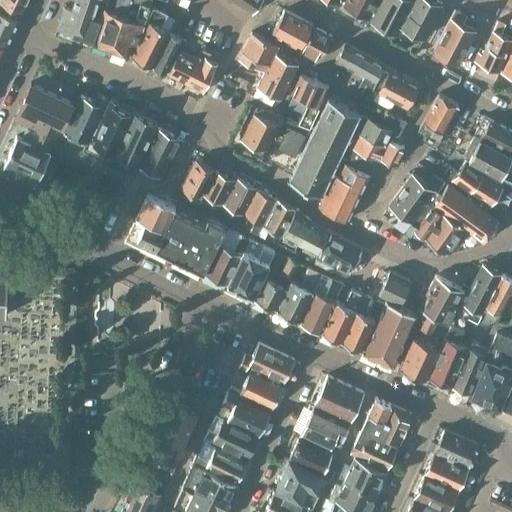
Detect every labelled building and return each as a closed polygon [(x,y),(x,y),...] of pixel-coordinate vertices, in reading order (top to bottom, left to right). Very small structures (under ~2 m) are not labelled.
[(0,0),(0,5),(19,14),(21,10),(25,0),(0,0)] [(73,0),(71,7),(92,15),(96,0),(100,0),(106,2),(106,0),(73,0)] [(103,7),(100,17),(92,40),(95,41),(96,44),(102,46),(105,45),(112,47),(123,14),(128,0),(127,0),(115,0),(112,10),(103,7)] [(233,0),(251,12),(259,0),(233,0)] [(344,0),(343,4),(343,5),(369,18),(374,9),(372,8),(375,0),(344,0)] [(374,9),(369,18),(395,32),(399,24),(398,24),(410,0),(375,0),(372,8),(374,9)] [(410,0),(398,24),(399,24),(423,36),(441,0),(440,0),(410,0)] [(123,14),(112,47),(114,48),(116,51),(121,53),(125,52),(128,53),(132,40),(136,41),(147,7),(138,4),(135,14),(136,14),(135,18),(123,14)] [(0,5),(0,39),(6,43),(19,14),(0,5)] [(92,15),(71,7),(71,8),(63,5),(55,28),(83,38),(84,38),(84,37),(92,40),(100,17),(92,15)] [(160,24),(166,12),(152,5),(146,18),(148,19),(131,54),(151,64),(169,29),(160,24)] [(311,23),(283,8),(271,31),(286,39),(285,40),(298,47),(311,23)] [(454,8),(431,51),(456,63),(475,28),(462,21),(466,14),(454,8)] [(496,70),(504,52),(511,37),(501,32),(505,23),(497,19),(481,52),(478,51),(474,59),(496,70)] [(300,48),(318,58),(331,34),(313,25),(300,48)] [(169,31),(153,63),(167,71),(178,49),(180,50),(186,39),(169,31)] [(241,50),(238,57),(247,62),(263,70),(266,62),(267,63),(277,43),(251,31),(242,49),(241,49),(241,50)] [(344,41),(334,59),(336,59),(364,76),(373,81),(383,63),(344,41)] [(184,81),(196,58),(180,50),(178,49),(167,71),(167,72),(184,81)] [(275,94),(272,98),(277,100),(296,60),(275,50),(268,63),(267,63),(266,62),(263,70),(256,84),(275,94)] [(511,55),(504,52),(496,70),(511,74),(511,55)] [(196,58),(184,81),(202,90),(216,62),(204,55),(202,60),(196,58)] [(389,67),(383,63),(373,81),(370,86),(372,87),(376,90),(405,106),(418,81),(389,66),(389,67)] [(300,73),(291,93),(307,100),(301,114),(298,120),(309,125),(312,120),(318,105),(328,85),(300,73)] [(29,125),(50,136),(56,123),(61,125),(72,101),(29,81),(13,117),(29,125)] [(91,99),(80,94),(63,131),(91,143),(93,138),(89,136),(94,124),(97,125),(100,118),(97,117),(106,96),(94,91),(91,99)] [(435,145),(448,120),(458,103),(438,92),(418,129),(426,134),(423,139),(435,145)] [(327,96),(312,127),(287,178),(320,194),(358,111),(327,96)] [(117,101),(109,98),(97,126),(95,125),(90,136),(94,138),(92,144),(112,153),(130,112),(114,105),(117,101)] [(251,110),(238,137),(265,149),(266,148),(272,135),(274,131),(275,128),(277,124),(281,116),(272,112),(255,106),(255,105),(251,110)] [(132,110),(113,153),(137,164),(156,121),(132,110)] [(360,112),(354,126),(359,128),(359,129),(358,131),(385,144),(398,117),(384,110),(379,121),(360,112)] [(481,135),(511,150),(511,129),(483,114),(473,133),(480,137),(481,135)] [(404,120),(398,117),(385,144),(378,156),(394,164),(403,145),(394,141),(404,120)] [(274,131),(272,135),(278,138),(280,139),(276,147),(294,156),(305,133),(287,124),(286,128),(282,135),(274,131)] [(44,149),(50,136),(29,125),(23,138),(15,135),(2,162),(20,170),(17,176),(33,183),(35,178),(36,178),(49,151),(44,149)] [(156,125),(147,144),(175,157),(184,139),(176,135),(156,125)] [(378,156),(385,144),(358,131),(359,129),(352,126),(331,171),(333,172),(318,205),(347,219),(369,173),(373,164),(374,165),(378,156)] [(180,128),(176,135),(184,139),(188,132),(180,128)] [(480,137),(473,133),(462,155),(466,158),(487,169),(501,176),(511,154),(511,150),(481,135),(480,137)] [(174,157),(147,144),(137,164),(164,177),(174,157)] [(449,165),(443,173),(467,190),(467,191),(468,192),(482,172),(484,174),(487,169),(466,158),(458,170),(449,165)] [(195,159),(181,186),(191,191),(187,198),(195,202),(199,195),(200,192),(213,168),(195,159)] [(233,178),(215,169),(202,193),(221,203),(233,178)] [(482,172),(468,192),(479,199),(476,203),(485,210),(489,206),(499,189),(511,197),(511,194),(511,180),(501,176),(487,169),(484,174),(482,172)] [(427,200),(430,202),(438,190),(411,171),(388,204),(412,221),(427,200)] [(434,172),(429,179),(439,186),(444,179),(434,172)] [(236,177),(223,204),(234,209),(229,219),(236,223),(242,213),(255,187),(259,188),(262,182),(256,179),(253,185),(236,177)] [(432,204),(463,227),(482,240),(497,219),(485,210),(476,203),(455,188),(447,182),(444,187),(443,189),(432,204)] [(275,197),(257,188),(243,213),(261,223),(275,197)] [(155,246),(174,204),(148,193),(137,216),(144,219),(135,238),(155,246)] [(280,234),(281,234),(294,208),(277,198),(263,224),(262,225),(268,228),(280,234)] [(427,200),(412,221),(417,225),(432,204),(430,202),(427,200)] [(175,201),(174,204),(155,246),(202,270),(225,224),(207,216),(204,224),(173,209),(177,202),(175,201)] [(432,204),(417,225),(414,229),(428,239),(448,253),(449,253),(456,243),(454,241),(463,227),(432,204)] [(295,208),(294,208),(281,234),(297,242),(311,219),(295,208)] [(311,219),(297,242),(308,248),(312,250),(311,252),(307,250),(303,256),(309,259),(314,251),(315,251),(327,229),(311,219)] [(256,233),(261,224),(261,223),(254,220),(250,230),(256,233)] [(403,231),(409,236),(414,229),(417,225),(412,221),(411,220),(403,231)] [(256,233),(264,237),(268,228),(262,225),(263,224),(261,224),(256,233)] [(219,241),(204,271),(225,281),(247,237),(240,233),(233,229),(228,227),(221,241),(219,241)] [(319,254),(348,270),(360,248),(331,232),(319,254)] [(251,295),(252,295),(262,273),(274,250),(263,244),(257,256),(242,249),(226,282),(228,283),(229,283),(251,293),(251,295)] [(274,251),(269,260),(279,265),(283,256),(274,251)] [(297,261),(288,257),(277,281),(263,274),(252,295),(275,306),(297,261)] [(459,302),(457,304),(457,305),(468,310),(465,314),(477,320),(481,312),(501,272),(482,263),(462,303),(459,302)] [(320,272),(307,266),(301,278),(303,279),(301,283),(290,278),(276,306),(298,318),(320,272)] [(409,279),(388,270),(378,293),(398,302),(409,279)] [(320,329),(335,298),(322,292),(329,276),(320,272),(298,319),(307,323),(308,327),(314,329),(316,328),(320,329)] [(486,324),(496,320),(509,295),(511,297),(511,277),(501,272),(481,312),(477,320),(486,324)] [(435,274),(427,288),(455,303),(463,290),(435,274)] [(343,302),(335,298),(320,329),(340,339),(362,292),(350,286),(343,302)] [(427,288),(417,306),(426,310),(438,316),(450,323),(451,323),(455,314),(463,318),(465,314),(468,310),(457,305),(457,304),(455,303),(427,288)] [(372,297),(362,292),(340,339),(359,348),(374,316),(365,313),(372,297)] [(416,313),(385,298),(362,349),(392,363),(416,313)] [(438,316),(426,310),(419,327),(430,332),(438,316)] [(438,348),(427,374),(451,384),(458,367),(460,368),(468,349),(465,348),(466,345),(457,341),(463,328),(451,323),(450,323),(438,348)] [(471,392),(499,404),(511,371),(511,337),(495,330),(488,346),(486,352),(487,353),(471,392)] [(438,348),(413,336),(400,366),(425,378),(427,374),(438,348)] [(469,391),(486,352),(488,346),(471,339),(468,345),(466,344),(466,345),(465,348),(468,349),(460,368),(458,367),(451,384),(469,391)] [(264,370),(274,349),(257,341),(251,355),(244,352),(238,365),(249,370),(264,377),(266,372),(264,370)] [(266,372),(264,377),(281,385),(293,358),(274,349),(264,370),(266,372)] [(240,390),(238,394),(270,410),(281,385),(264,377),(249,370),(240,390)] [(511,371),(499,404),(511,409),(511,371)] [(363,390),(326,374),(313,402),(350,419),(363,390)] [(230,385),(228,390),(238,394),(240,390),(230,385)] [(227,389),(222,401),(232,406),(226,418),(259,433),(269,411),(237,396),(238,394),(228,390),(227,389)] [(369,450),(390,403),(375,396),(350,451),(362,457),(365,449),(369,450)] [(149,442),(178,455),(181,457),(186,447),(182,446),(197,413),(168,400),(149,442)] [(332,448),(336,450),(350,420),(313,403),(299,434),(332,448)] [(411,412),(390,403),(369,450),(365,449),(362,457),(386,467),(411,412)] [(203,439),(247,459),(258,435),(222,418),(216,431),(208,428),(203,439)] [(477,442),(443,427),(433,449),(468,464),(477,442)] [(336,450),(332,448),(331,450),(299,435),(289,455),(322,470),(322,472),(325,474),(325,475),(329,476),(334,465),(327,461),(331,452),(334,453),(336,450)] [(172,470),(178,455),(149,442),(145,453),(162,461),(161,465),(172,470)] [(213,447),(203,468),(236,482),(237,480),(247,459),(211,442),(209,445),(213,447)] [(77,447),(76,470),(88,470),(99,471),(99,448),(77,447)] [(433,452),(423,473),(457,487),(465,470),(468,471),(469,468),(467,467),(468,464),(433,449),(433,452)] [(344,477),(375,492),(385,470),(354,455),(349,466),(344,463),(341,470),(339,474),(344,477)] [(316,493),(324,474),(314,469),(289,457),(275,487),(311,504),(317,493),(316,493)] [(203,468),(192,463),(189,470),(188,469),(181,486),(192,491),(195,486),(214,495),(211,500),(226,506),(229,498),(236,482),(203,468)] [(423,502),(444,511),(445,508),(447,509),(449,504),(456,488),(423,474),(413,495),(424,499),(423,502)] [(365,511),(375,492),(344,477),(341,484),(335,481),(331,492),(329,496),(362,511),(365,511)] [(132,481),(118,511),(153,511),(161,494),(132,481)] [(195,486),(192,491),(185,508),(192,511),(223,511),(226,506),(211,500),(214,495),(195,486)] [(263,511),(264,511),(304,511),(307,507),(311,509),(313,506),(274,488),(263,511)] [(47,501),(58,501),(58,490),(47,490),(47,501)] [(412,497),(405,511),(444,511),(445,511),(444,511),(423,502),(412,497)] [(321,511),(358,511),(333,500),(327,511),(323,511),(322,511),(321,511)]
